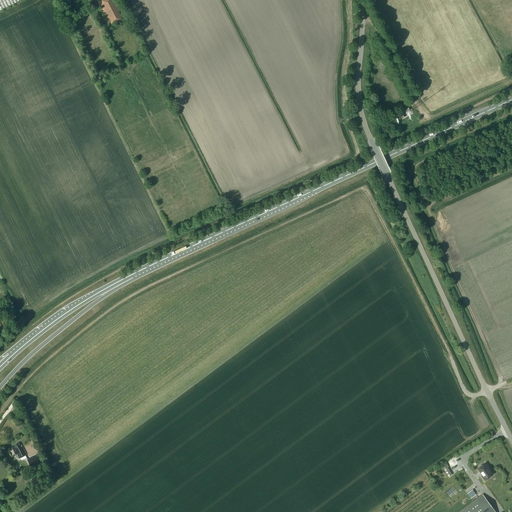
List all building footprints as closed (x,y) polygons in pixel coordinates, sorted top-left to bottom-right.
[(0,0),(0,8),(1,11),(21,0),(0,0)] [(113,0),(102,0),(98,2),(110,26),(123,20),(113,0)] [(20,444),(18,445),(17,443),(14,445),(15,447),(12,448),(14,451),(15,451),(18,458),(25,455),(20,444)] [(31,466),(41,460),(37,454),(27,459),(31,466)] [(452,475),(448,467),(448,466),(446,463),(442,465),(449,477),(452,475)] [(483,475),(482,476),(485,480),(493,474),(489,469),(490,468),(486,463),(478,469),(483,475)] [(470,499),(476,494),(472,489),(466,494),(470,499)] [(472,502),(458,511),(496,511),(483,494),(472,502)]
